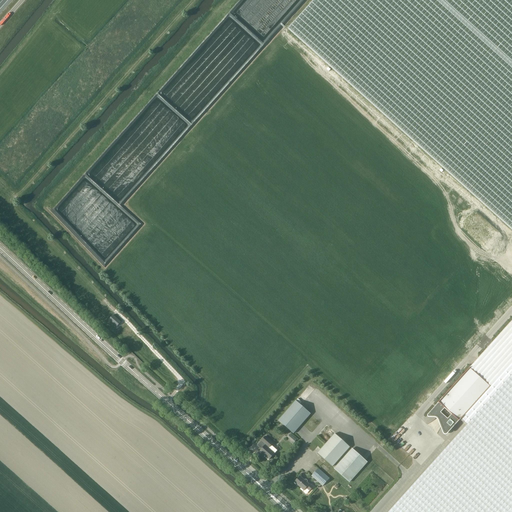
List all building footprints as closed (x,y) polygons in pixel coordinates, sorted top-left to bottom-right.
[(511,0),(312,0),(288,27),(511,230),(511,0)] [(113,315),(109,320),(117,327),(121,322),(113,315)] [(511,320),(491,344),(487,348),(478,358),(473,364),(438,403),(428,415),(427,415),(428,417),(429,417),(431,417),(434,417),(436,418),(437,419),(438,420),(439,423),(443,433),(445,435),(447,434),(448,434),(452,428),(460,420),(466,425),(503,385),(511,374),(511,320)] [(511,511),(511,374),(466,425),(388,511),(511,511)] [(294,433),(311,414),(295,401),(278,420),(294,433)] [(289,438),(287,440),(293,445),(298,439),(290,433),(288,436),(289,438)] [(335,434),(317,453),(332,467),(350,447),(335,434)] [(260,451),(270,459),(275,453),(269,448),(273,443),(265,436),(257,445),(262,449),(260,451)] [(350,482),(367,462),(352,449),(335,468),(350,482)] [(318,468),(312,476),(317,480),(318,479),(324,484),(329,478),(318,468)] [(307,488),(310,490),(313,487),(313,486),(310,483),(309,484),(307,482),(308,481),(308,480),(306,479),(305,479),(304,480),(300,476),(294,482),(304,490),(307,488)]
